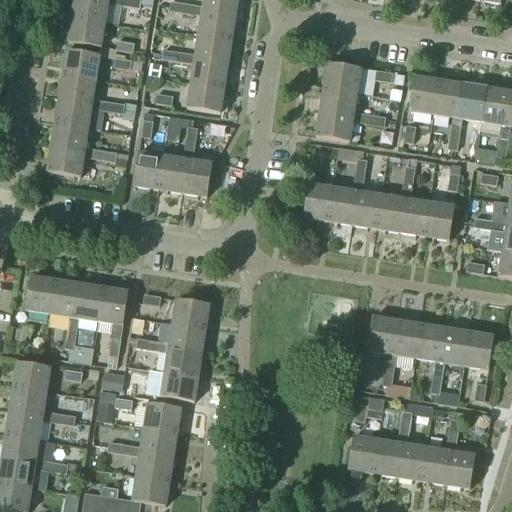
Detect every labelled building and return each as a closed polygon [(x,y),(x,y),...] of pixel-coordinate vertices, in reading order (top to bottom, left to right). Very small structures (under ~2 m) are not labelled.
[(83,0),(73,0),(70,22),(103,28),(107,7),(107,4),(83,0)] [(121,0),(107,0),(107,4),(107,7),(123,10),(124,0),(121,0)] [(124,0),(123,10),(139,12),(140,8),(152,9),(153,0),(150,0),(124,0)] [(233,22),(236,0),(202,0),(201,10),(171,5),(170,11),(233,22)] [(499,8),(500,0),(475,0),(475,4),(499,8)] [(229,45),(233,22),(170,11),(169,15),(200,20),(196,40),(229,45)] [(99,53),(103,28),(70,22),(66,47),(99,53)] [(225,69),(229,45),(196,40),(193,58),(163,54),(162,59),(225,69)] [(116,54),(132,57),(134,47),(118,45),(116,54)] [(65,56),(61,80),(94,86),(98,61),(65,56)] [(221,93),(225,69),(162,59),(161,63),(192,68),(189,88),(221,93)] [(113,71),(137,75),(139,65),(131,64),(131,65),(115,62),(113,71)] [(161,69),(149,67),(147,79),(159,81),(161,69)] [(326,69),(322,93),(356,99),(360,74),(326,69)] [(391,87),(392,78),(375,75),(374,84),(391,87)] [(92,104),(94,86),(61,80),(57,104),(124,115),(125,109),(92,104)] [(408,115),(433,119),(438,86),(413,82),(408,115)] [(462,89),(438,86),(433,119),(452,122),(447,153),(452,154),(462,89)] [(217,118),(221,93),(189,88),(185,113),(217,118)] [(461,123),(481,126),(486,93),(462,89),(452,154),(457,155),(461,123)] [(322,93),(318,117),(384,128),(385,121),(353,117),(356,99),(322,93)] [(481,126),(479,134),(499,137),(496,161),(500,162),(510,97),(486,93),(481,126)] [(511,131),(511,97),(510,97),(500,162),(505,163),(510,131),(511,131)] [(155,107),(171,110),(172,100),(156,98),(155,107)] [(54,128),(87,133),(90,113),(123,118),(124,115),(57,104),(54,128)] [(384,128),(318,117),(315,142),(348,147),(351,127),(384,131),(384,128)] [(150,142),(153,126),(143,124),(141,141),(150,142)] [(87,133),(54,128),(50,152),(116,162),(117,157),(84,152),(87,133)] [(412,148),(415,131),(405,130),(403,146),(412,148)] [(162,161),(156,194),(180,198),(191,132),(188,131),(182,164),(162,161)] [(205,202),(210,168),(192,166),(197,133),(191,132),(180,198),(205,202)] [(79,182),(82,162),(115,167),(116,162),(50,152),(46,177),(79,182)] [(319,174),(322,158),(313,156),(310,173),(319,174)] [(156,194),(162,161),(137,157),(132,190),(156,194)] [(332,193),(327,226),(351,229),(361,164),(357,164),(352,196),(332,193)] [(375,233),(380,200),(362,197),(366,165),(361,164),(351,229),(375,233)] [(380,200),(375,233),(399,237),(409,171),(405,171),(400,203),(380,200)] [(409,171),(399,237),(422,241),(428,208),(409,205),(415,172),(409,171)] [(456,196),(459,179),(449,178),(447,194),(456,196)] [(496,190),(497,180),(481,178),(479,187),(496,190)] [(327,226),(332,193),(307,189),(302,222),(327,226)] [(452,212),(428,208),(422,241),(447,245),(452,212)] [(511,209),(508,209),(505,227),(474,222),(473,228),(511,233),(511,209)] [(511,233),(473,228),(473,232),(490,234),(486,254),(501,256),(511,257),(511,233)] [(511,257),(501,256),(497,281),(511,283),(511,257)] [(482,278),(483,269),(467,266),(466,276),(482,278)] [(25,316),(49,319),(54,286),(30,282),(25,316)] [(47,331),(67,334),(64,353),(69,353),(78,290),(54,286),(49,319),(47,331)] [(102,294),(78,290),(69,353),(74,354),(78,324),(97,327),(102,294)] [(117,361),(120,345),(122,331),(127,297),(102,294),(97,327),(112,329),(110,343),(110,344),(108,360),(117,361)] [(159,310),(160,301),(143,298),(142,308),(159,310)] [(174,305),(170,330),(204,335),(208,310),(174,305)] [(385,390),(395,326),(370,322),(365,355),(386,359),(381,390),(385,390)] [(419,330),(395,326),(385,390),(391,391),(395,360),(414,363),(419,330)] [(29,348),(31,331),(22,329),(20,346),(29,348)] [(200,359),(204,335),(170,330),(167,347),(137,343),(136,349),(200,359)] [(414,363),(434,366),(430,397),(433,397),(443,334),(419,330),(414,363)] [(467,338),(443,334),(433,397),(439,398),(444,368),(462,371),(467,338)] [(487,375),(492,341),(467,338),(462,371),(487,375)] [(166,357),(163,378),(197,383),(200,359),(136,349),(136,352),(166,357)] [(16,367),(12,392),(46,397),(50,372),(16,367)] [(64,384),(81,386),(82,377),(66,374),(64,384)] [(193,408),(197,383),(163,378),(159,402),(193,408)] [(483,406),(485,389),(476,388),(474,405),(483,406)] [(12,392),(9,416),(74,427),(75,421),(43,416),(46,397),(12,392)] [(114,398),(100,396),(98,406),(112,408),(114,398)] [(132,404),(115,402),(114,412),(131,414),(132,404)] [(146,408),(143,433),(175,438),(179,413),(146,408)] [(365,427),(367,410),(358,409),(355,425),(365,427)] [(371,479),(395,482),(406,416),(402,415),(397,448),(377,445),(371,479)] [(9,416),(5,440),(38,446),(41,426),(74,430),(74,427),(9,416)] [(395,482),(419,486),(425,452),(407,450),(412,417),(406,416),(395,482)] [(425,452),(419,486),(443,490),(455,416),(451,416),(450,423),(445,456),(425,452)] [(468,494),(473,460),(455,457),(460,424),(456,424),(457,417),(455,416),(443,490),(468,494)] [(143,433),(140,452),(109,447),(108,452),(172,462),(175,438),(143,433)] [(5,440),(1,464),(67,475),(68,469),(35,464),(38,446),(5,440)] [(371,479),(377,445),(352,441),(346,475),(371,479)] [(135,481),(168,486),(172,462),(108,452),(107,456),(138,461),(135,481)] [(1,464),(0,469),(0,488),(30,494),(33,473),(66,478),(67,475),(1,464)] [(135,481),(131,506),(128,505),(127,511),(139,511),(140,507),(164,511),(168,486),(135,481)] [(0,511),(27,511),(30,494),(0,488),(0,511)] [(96,500),(94,511),(105,511),(108,492),(101,491),(100,501),(96,500)] [(108,492),(105,511),(116,511),(118,504),(117,504),(119,493),(108,492)] [(73,511),(76,511),(78,500),(66,499),(64,511),(73,511)] [(94,511),(96,500),(84,499),(82,511),(94,511)]
